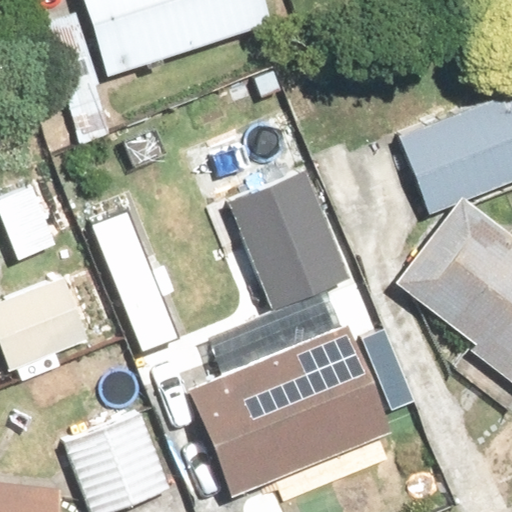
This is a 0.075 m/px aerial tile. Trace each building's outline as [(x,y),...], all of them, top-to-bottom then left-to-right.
[(79,0),(104,74),(272,19),(265,0),(79,0)] [(336,87),(296,100),(315,160),(355,147),(336,87)] [(274,88),(219,109),(246,183),(301,163),(274,88)] [(28,188),(0,197),(0,246),(3,257),(46,243),(28,188)] [(113,188),(72,203),(111,306),(152,291),(113,188)] [(511,233),(458,192),(387,284),(511,379),(511,233)] [(267,255),(184,287),(195,317),(278,284),(267,255)] [(60,274),(0,299),(0,358),(6,372),(88,338),(60,274)] [(185,385),(230,495),(389,430),(343,320),(185,385)] [(135,406),(54,441),(84,511),(104,511),(169,484),(135,406)] [(0,479),(0,511),(56,511),(59,487),(0,479)]
